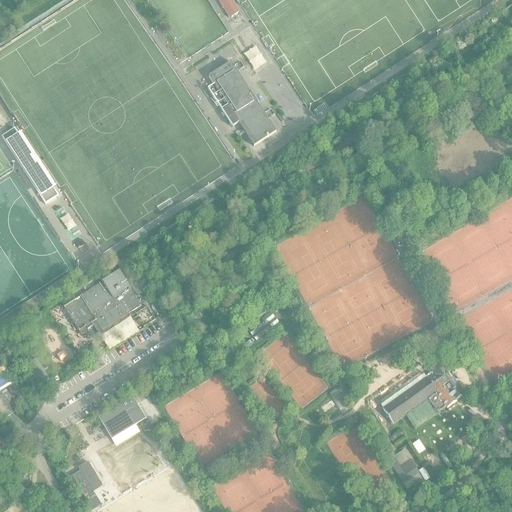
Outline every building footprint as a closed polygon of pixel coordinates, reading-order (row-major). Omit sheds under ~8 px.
[(232,0),(216,0),(229,19),(240,12),(232,0)] [(260,109),(231,63),(208,77),(214,85),(207,90),(232,128),(238,124),(254,147),(276,132),(264,114),(270,110),(267,104),(260,109)] [(12,130),(0,137),(0,139),(43,206),(56,198),(12,130)] [(135,298),(146,291),(125,259),(117,265),(121,272),(119,273),(119,272),(118,270),(111,274),(109,271),(99,277),(102,283),(63,308),(79,332),(85,327),(87,330),(93,326),(91,324),(96,321),(102,331),(112,324),(113,326),(119,322),(118,321),(141,306),(135,298)] [(49,380),(37,361),(36,360),(26,366),(39,387),(49,380)] [(456,400),(463,395),(438,361),(429,367),(433,372),(426,378),(427,379),(383,410),(392,425),(436,394),(447,409),(457,401),(456,400)] [(351,393),(347,387),(341,390),(345,396),(351,393)] [(146,419),(132,396),(97,418),(104,428),(106,429),(111,429),(117,428),(123,427),(128,425),(133,422),(135,426),(146,419)] [(325,413),(336,406),(329,397),(319,404),(319,405),(312,409),(318,417),(324,413),(325,413)] [(416,468),(410,460),(401,467),(406,475),(416,468)] [(95,497),(80,471),(81,471),(71,476),(71,477),(72,477),(87,502),(86,502),(88,506),(87,506),(90,511),(92,511),(102,507),(96,496),(95,497)]
